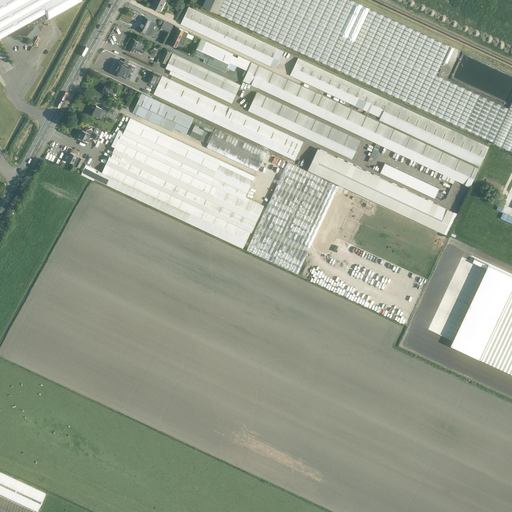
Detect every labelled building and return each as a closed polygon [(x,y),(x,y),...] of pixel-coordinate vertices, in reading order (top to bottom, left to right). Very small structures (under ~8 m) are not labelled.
[(0,0),(0,38),(8,34),(10,37),(13,38),(19,35),(26,36),(37,24),(48,18),(48,19),(81,0),(0,0)] [(156,0),(153,7),(161,11),(165,0),(156,0)] [(218,13),(223,0),(205,0),(203,6),(218,13)] [(359,3),(352,0),(223,0),(218,13),(493,141),(493,142),(511,151),(511,101),(509,108),(436,74),(450,45),(359,3)] [(366,0),(472,43),(489,0),(366,0)] [(189,7),(183,20),(181,24),(276,68),(284,51),(189,7)] [(155,25),(152,23),(151,23),(152,20),(145,16),(142,23),(143,23),(141,25),(139,29),(146,32),(148,27),(153,30),(155,25)] [(161,27),(162,28),(170,32),(173,25),(164,21),(161,27)] [(183,45),(186,37),(192,39),(194,36),(188,33),(188,32),(184,30),(179,28),(172,44),(176,46),(178,42),(183,45)] [(297,106),(379,144),(470,186),(479,168),(342,104),(306,87),(252,62),(239,56),(238,58),(233,55),(234,54),(201,38),(193,57),(225,72),(227,67),(235,70),(237,65),(248,70),(243,80),(297,106)] [(133,39),(128,49),(134,52),(135,49),(143,53),(148,43),(139,39),(138,41),(133,39)] [(165,49),(160,60),(167,63),(171,52),(165,49)] [(232,102),(240,85),(241,84),(173,53),(164,71),(232,102)] [(298,58),(297,59),(290,75),(381,117),(379,119),(479,166),(489,146),(387,99),(298,58)] [(115,72),(114,73),(115,73),(125,78),(129,79),(131,74),(130,73),(131,71),(132,72),(135,67),(131,65),(128,63),(129,61),(125,59),(124,62),(121,60),(120,60),(118,64),(118,65),(117,68),(116,68),(115,72)] [(153,72),(149,82),(155,85),(156,85),(161,75),(154,72),(153,72)] [(298,153),(303,141),(304,141),(162,75),(154,93),(268,147),(295,159),(298,153)] [(103,92),(108,94),(112,96),(115,90),(106,85),(103,92)] [(257,92),(248,110),(352,158),(361,140),(257,92)] [(191,123),(194,118),(142,93),(133,112),(179,134),(180,130),(187,133),(191,123)] [(101,112),(106,114),(107,114),(109,110),(109,108),(103,105),(102,108),(96,105),(92,114),(96,116),(97,117),(98,117),(101,112)] [(118,114),(109,110),(107,114),(106,114),(106,115),(115,120),(118,114)] [(81,175),(91,179),(94,181),(95,179),(243,248),(251,232),(252,232),(264,206),(246,197),(255,176),(130,118),(121,139),(116,136),(112,145),(115,147),(112,154),(111,154),(102,172),(86,164),(81,175)] [(215,128),(194,118),(191,123),(213,133),(215,128)] [(190,135),(208,143),(213,134),(195,126),(190,135)] [(79,137),(88,141),(90,136),(98,139),(100,135),(101,131),(99,130),(99,129),(97,128),(96,128),(95,128),(93,132),(87,129),(85,131),(82,130),(79,137)] [(215,128),(213,133),(213,134),(208,143),(207,147),(258,171),(267,152),(215,128)] [(318,147),(308,169),(359,193),(445,234),(455,212),(318,147)] [(375,147),(371,156),(375,158),(379,149),(375,147)] [(83,163),(84,159),(77,155),(70,152),(70,153),(70,154),(69,154),(66,160),(73,163),(73,164),(79,167),(82,162),(83,163)] [(288,162),(268,205),(247,250),(298,273),(319,229),(339,186),(288,162)] [(439,188),(385,163),(380,173),(435,198),(439,188)] [(511,291),(481,359),(511,373),(511,291)] [(45,493),(0,471),(0,511),(38,511),(37,511),(45,493)]
